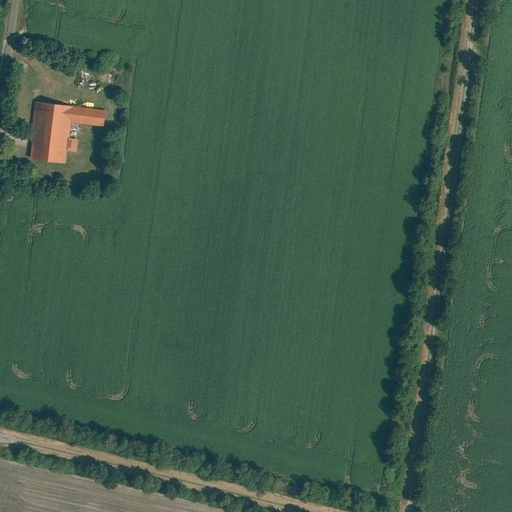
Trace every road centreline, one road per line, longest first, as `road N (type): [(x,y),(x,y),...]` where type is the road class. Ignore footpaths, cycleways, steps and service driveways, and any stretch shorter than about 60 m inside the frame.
road 1 (track): [(414,511),(478,0)]
road 2 (track): [(0,439),(286,511)]
road 3 (unclassified): [(0,121),(17,0)]
